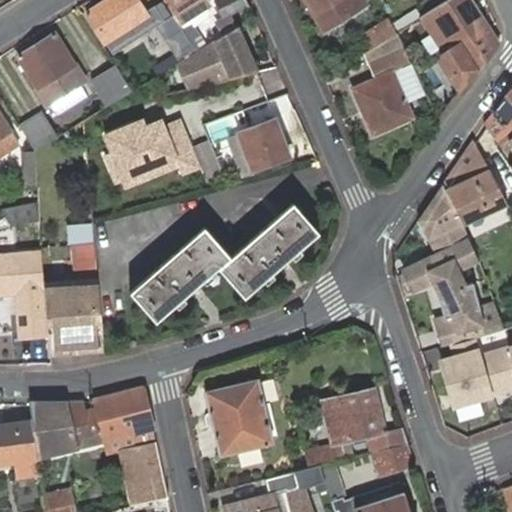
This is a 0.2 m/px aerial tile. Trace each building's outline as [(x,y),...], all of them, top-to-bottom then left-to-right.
[(105,42),(136,22),(147,15),(144,9),(137,0),(106,0),(87,13),(105,42)] [(169,0),(175,9),(172,12),(179,24),(188,18),(209,5),(206,0),(169,0)] [(249,6),(246,0),(217,0),(218,1),(215,3),(222,15),(224,18),(234,13),(249,6)] [(306,0),(324,30),(365,4),(362,0),(306,0)] [(423,15),(438,6),(434,0),(429,0),(416,9),(421,16),(423,15)] [(500,44),(490,28),(472,0),(448,0),(438,6),(423,15),(427,23),(435,18),(453,48),(445,53),(438,58),(459,95),(479,71),(479,72),(500,44)] [(398,31),(421,16),(416,9),(394,22),(398,31)] [(184,58),(173,64),(186,88),(258,71),(260,71),(234,13),(224,18),(229,27),(221,32),(222,33),(207,43),(205,44),(196,49),(184,58)] [(224,18),(222,15),(215,20),(221,32),(229,27),(224,18)] [(384,40),(398,31),(394,22),(391,17),(375,27),(367,32),(374,45),(374,46),(383,40),(384,40)] [(188,18),(179,24),(185,33),(194,27),(188,18)] [(445,53),(453,48),(435,18),(427,23),(428,24),(445,53)] [(141,30),(136,22),(105,42),(108,45),(110,50),(141,30)] [(185,33),(179,24),(157,35),(173,64),(184,58),(196,49),(190,40),(185,33)] [(194,27),(185,33),(190,40),(199,35),(194,27)] [(402,40),(398,31),(384,40),(383,40),(374,46),(367,50),(372,60),(368,62),(375,80),(353,89),(360,106),(369,103),(373,113),(365,117),(373,133),(411,115),(395,71),(412,64),(402,40)] [(64,72),(70,81),(79,75),(55,35),(18,56),(37,88),(64,72)] [(199,35),(190,40),(196,49),(205,44),(199,35)] [(107,105),(134,90),(119,63),(92,78),(107,105)] [(43,98),(70,81),(64,72),(37,88),(43,98)] [(511,92),(491,117),(486,124),(502,146),(504,145),(511,138),(511,92)] [(360,106),(365,117),(373,113),(369,103),(360,106)] [(0,155),(19,143),(11,130),(12,128),(0,108),(0,155)] [(289,156),(275,117),(236,131),(251,169),(289,156)] [(35,125),(24,131),(37,150),(73,127),(68,119),(56,125),(53,125),(41,132),(35,125)] [(146,120),(108,133),(115,152),(123,171),(141,164),(147,180),(180,168),(183,176),(202,169),(193,146),(183,122),(168,128),(152,134),(149,127),(146,120)] [(165,120),(149,127),(152,134),(168,128),(165,120)] [(236,131),(228,134),(242,173),(251,169),(236,131)] [(511,138),(504,145),(502,146),(511,160),(511,138)] [(202,169),(202,171),(218,165),(208,140),(193,146),(202,169)] [(506,201),(475,140),(443,185),(463,223),(506,201)] [(129,186),(147,180),(141,164),(123,171),(115,152),(109,154),(118,182),(126,178),(129,186)] [(218,165),(202,171),(207,183),(222,177),(218,165)] [(463,223),(443,185),(419,220),(429,240),(463,223)] [(2,211),(11,227),(40,221),(39,202),(2,211)] [(204,227),(129,292),(156,323),(219,268),(244,297),(320,233),(294,203),(230,257),(204,227)] [(71,270),(97,270),(98,222),(71,221),(71,270)] [(463,223),(431,239),(436,252),(470,238),(468,234),(464,225),(463,223)] [(42,247),(40,225),(1,232),(2,236),(6,235),(7,241),(29,237),(31,249),(42,247)] [(460,269),(479,261),(470,238),(436,252),(404,266),(407,272),(401,275),(406,288),(413,284),(415,290),(440,279),(444,295),(440,296),(445,315),(436,317),(444,345),(478,334),(506,327),(495,301),(488,303),(488,306),(481,307),(474,281),(464,284),(460,269)] [(23,248),(0,249),(0,285),(26,283),(23,248)] [(45,283),(52,349),(104,344),(98,277),(45,283)] [(448,357),(435,360),(450,410),(511,391),(511,344),(483,353),(478,334),(444,345),(448,357)] [(205,392),(211,415),(219,412),(224,431),(215,433),(221,455),(274,442),(259,379),(205,392)] [(74,436),(104,429),(106,437),(136,432),(139,444),(157,439),(154,428),(144,387),(97,399),(99,408),(86,411),(84,399),(64,400),(30,402),(38,455),(76,446),(74,436)] [(305,450),(309,466),(319,464),(333,460),(346,457),(343,442),(367,436),(371,451),(373,450),(409,441),(404,425),(386,429),(377,387),(321,400),(324,415),(329,436),(331,444),(305,450)] [(219,412),(211,415),(215,433),(224,431),(219,412)] [(23,421),(0,424),(0,463),(8,462),(10,478),(34,473),(31,458),(23,421)] [(74,436),(76,446),(106,439),(106,437),(104,429),(74,436)] [(136,432),(106,437),(106,439),(109,452),(124,449),(137,446),(139,445),(139,444),(136,432)] [(157,439),(139,444),(139,445),(137,446),(141,460),(134,462),(138,480),(131,482),(136,506),(170,498),(157,439)] [(417,463),(409,441),(373,450),(381,474),(417,463)] [(141,460),(137,446),(124,449),(131,482),(138,480),(134,462),(141,460)] [(333,460),(319,464),(323,477),(337,472),(333,460)] [(335,511),(411,511),(402,481),(347,499),(337,472),(323,477),(335,511)] [(271,491),(298,485),(295,473),(269,479),(271,491)] [(73,511),(69,490),(47,494),(50,511),(73,511)] [(280,511),(277,494),(223,507),(223,511),(318,511),(313,494),(293,499),(295,511),(280,511)]
